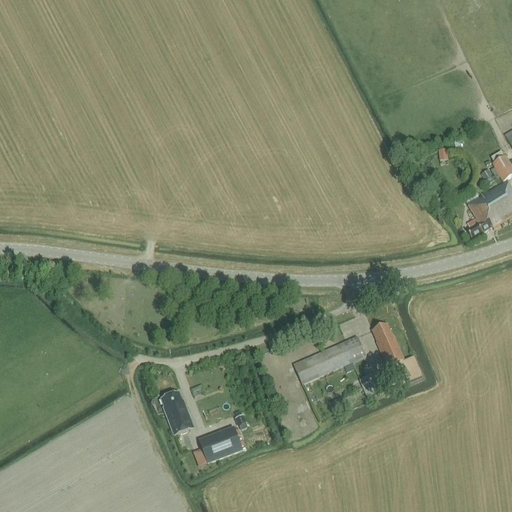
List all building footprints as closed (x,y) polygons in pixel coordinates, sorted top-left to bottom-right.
[(455,148),(464,144),(462,140),(453,143),(455,148)] [(440,163),(448,162),(446,151),(438,152),(440,163)] [(511,168),(506,157),(504,158),(501,153),(491,159),(494,164),(492,165),(504,185),(468,206),(479,225),(466,232),(472,241),(493,229),(494,231),(511,220),(511,191),(506,182),(511,178),(511,168)] [(495,182),(488,171),(481,176),(487,187),(495,182)] [(427,191),(431,198),(443,191),(439,184),(427,191)] [(404,362),(401,356),(393,337),(392,338),(387,326),(372,332),(378,344),(377,345),(388,370),(404,362)] [(352,365),(366,359),(357,339),(344,345),(294,367),(302,386),(352,364),(352,365)] [(368,400),(385,393),(377,374),(359,382),(368,400)] [(174,437),(194,430),(183,402),(181,402),(178,394),(161,400),(164,408),(163,409),(174,437)] [(332,415),(345,409),(341,401),(328,406),(332,415)] [(242,417),(234,420),(238,429),(246,426),(242,417)] [(234,429),(199,442),(208,466),(243,453),(234,429)]
